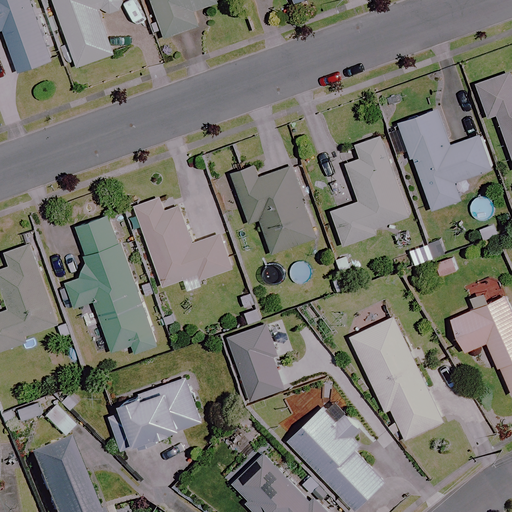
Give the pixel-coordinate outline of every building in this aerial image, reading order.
[(53,61),(31,0),(0,0),(0,31),(5,30),(20,72),(53,61)] [(116,56),(99,8),(104,7),(105,11),(126,4),(124,0),(55,0),(80,69),(116,56)] [(200,25),(195,12),(220,3),(219,0),(154,0),(167,36),(200,25)] [(511,72),(477,84),(489,117),(498,114),(511,153),(511,72)] [(397,154),(411,149),(434,210),(462,200),(455,182),(493,169),(480,134),(452,145),(439,109),(393,126),(395,131),(390,133),(397,154)] [(410,216),(382,135),(357,144),(361,158),(347,162),(360,201),(333,210),(345,245),(377,235),(375,228),(410,216)] [(318,238),(295,165),(260,176),(257,166),(234,174),(250,223),(259,220),(270,253),(318,238)] [(168,211),(163,196),(136,205),(164,287),(185,280),(188,290),(202,285),(201,280),(234,269),(222,233),(195,243),(182,206),(168,211)] [(123,251),(111,216),(78,227),(94,274),(68,283),(77,308),(96,301),(113,352),(133,346),(136,354),(158,347),(126,249),(123,251)] [(59,325),(34,242),(7,251),(11,266),(0,269),(0,278),(9,309),(0,312),(0,351),(28,343),(26,335),(59,325)] [(458,271),(454,257),(436,263),(440,277),(458,271)] [(511,308),(505,294),(452,321),(468,351),(487,341),(511,389),(511,308)] [(444,421),(395,316),(352,336),(387,411),(392,409),(406,439),(444,421)] [(204,420),(188,376),(122,401),(125,409),(110,414),(123,451),(204,420)] [(68,435),(80,424),(69,412),(79,403),(69,393),(47,413),(68,435)] [(37,401),(18,409),(23,422),(43,414),(37,401)] [(337,423),(323,408),(289,440),(355,511),(356,511),(390,482),(350,439),(363,426),(350,412),(337,423)] [(99,511),(72,442),(32,458),(53,511),(99,511)] [(315,503),(267,455),(233,489),(256,511),(331,511),(319,500),(315,503)]
